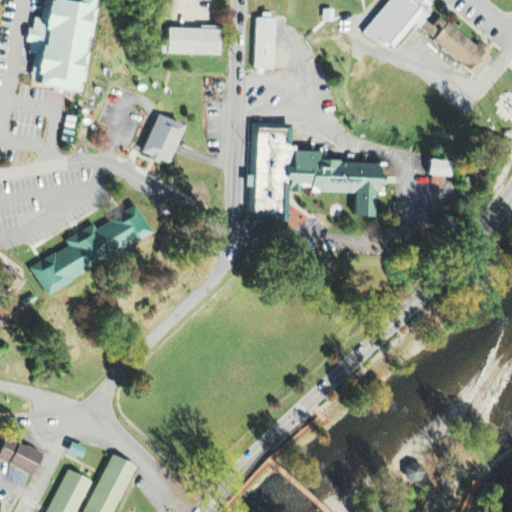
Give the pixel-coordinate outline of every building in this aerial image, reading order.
[(45,0),(43,13),(26,13),(22,53),(33,55),(30,80),(81,89),(94,0),(45,0)] [(389,0),(363,32),(375,42),(405,6),(406,7),(381,38),(393,47),(414,22),(433,37),(431,40),(476,77),(492,58),(489,55),(492,50),(480,40),(476,45),(448,21),(441,15),(432,25),(430,23),(424,18),(432,8),(429,6),(432,3),(428,0),(389,0)] [(253,16),(253,71),(289,71),(291,14),(253,16)] [(165,23),(165,53),(217,51),(216,21),(165,23)] [(155,113),(141,149),(162,161),(182,124),(155,113)] [(287,125),(287,148),(285,192),(284,219),(246,218),(249,124),(287,125)] [(287,148),(317,148),(316,158),(341,159),(340,162),(379,163),(379,192),(371,192),(370,217),(353,216),(353,194),(307,193),(307,185),(296,185),(296,192),(285,192),(287,148)] [(446,179),(448,163),(427,161),(425,177),(446,179)] [(134,205),(29,262),(45,293),(150,235),(134,205)] [(5,430),(0,440),(0,457),(31,472),(43,449),(5,430)] [(108,511),(44,511),(68,467),(90,478),(72,511),(79,511),(110,453),(133,464),(108,511)] [(416,479),(419,478),(422,476),(423,474),(424,471),(424,467),(423,464),(421,462),(419,460),(415,459),(412,460),(409,461),(407,463),(405,466),(405,469),(405,473),(408,477),(412,479),(416,479)]
